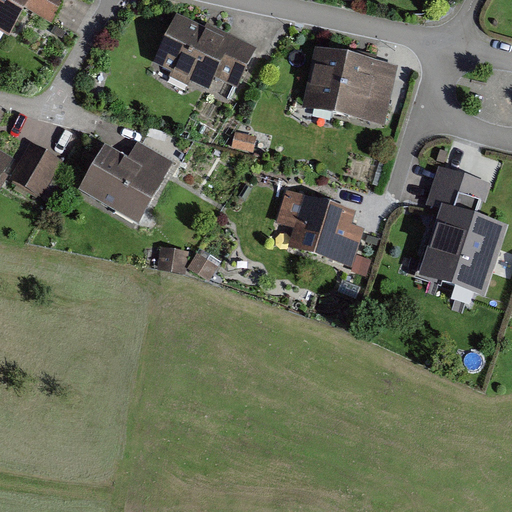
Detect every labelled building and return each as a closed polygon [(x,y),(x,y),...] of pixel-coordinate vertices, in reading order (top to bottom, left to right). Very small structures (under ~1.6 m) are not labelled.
[(0,0),(0,34),(8,39),(24,11),(53,27),(69,0),(0,0)] [(252,58),(174,21),(152,67),(207,94),(214,80),(236,90),(252,58)] [(397,71),(315,53),(302,112),(383,130),(397,71)] [(175,165),(138,144),(129,160),(105,146),(77,194),(138,229),(175,165)] [(63,166),(31,150),(12,184),(42,203),(63,166)] [(0,177),(10,160),(0,154),(0,177)] [(430,206),(441,210),(416,285),(480,305),(504,232),(463,219),(475,182),(442,171),(430,206)] [(354,215),(285,195),(276,227),(295,232),(289,253),(353,272),(364,235),(349,231),(354,215)]
